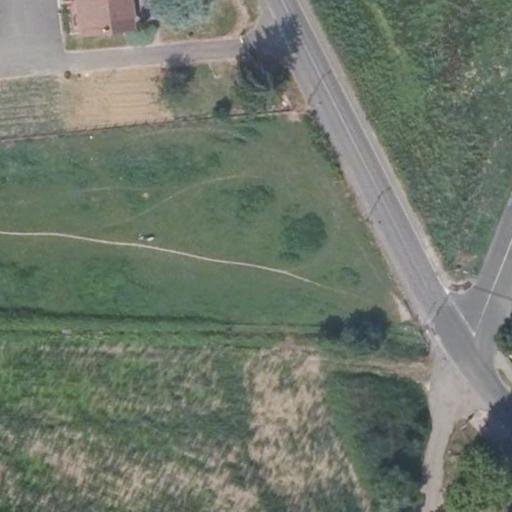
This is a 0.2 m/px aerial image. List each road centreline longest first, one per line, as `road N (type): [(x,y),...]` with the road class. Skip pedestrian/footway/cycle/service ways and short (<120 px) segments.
road 1 (tertiary): [(470,364),(281,0)]
road 2 (track): [(412,511),(445,325)]
road 3 (unclassified): [(511,244),(470,364)]
